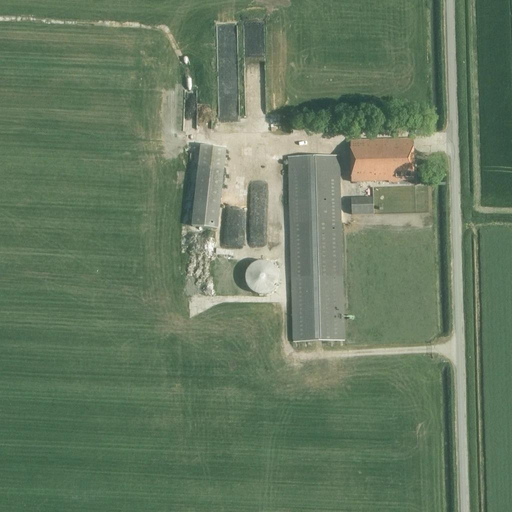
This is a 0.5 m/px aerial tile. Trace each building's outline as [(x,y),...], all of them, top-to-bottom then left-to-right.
[(389,181),(390,182),(400,182),(400,180),(416,180),(414,139),(352,140),(353,182),(389,181)] [(194,226),(218,229),(227,149),(203,146),(194,226)] [(269,222),(270,156),(254,156),(253,222),(269,222)] [(341,157),(290,159),(294,343),(344,341),(341,157)] [(351,198),(352,214),(374,214),(373,197),(351,198)] [(264,261),(262,261),(261,261),(259,261),(258,262),(257,262),(255,263),(254,263),(253,264),(251,265),(250,266),(249,267),(249,268),(248,270),(247,271),(246,272),(246,274),(246,275),(246,277),(245,278),(246,279),(246,281),(246,282),(246,284),(247,285),(248,286),(249,288),(249,289),(250,290),(251,291),(253,292),(254,293),(255,293),(257,294),(258,294),(259,295),(261,295),(262,295),(264,295),(265,295),(267,294),(268,294),(269,293),(271,293),(272,292),(273,291),(274,290),(275,289),(276,288),(277,286),(278,285),(278,284),(279,282),(279,281),(279,279),(279,278),(279,277),(279,275),(279,274),(278,272),(278,271),(277,270),(276,268),(275,267),(274,266),(273,265),(272,264),(271,263),(269,263),(268,262),(267,262),(265,261),(264,261)] [(171,394),(172,411),(182,410),(181,392),(180,387),(170,387),(170,394),(171,394)]
